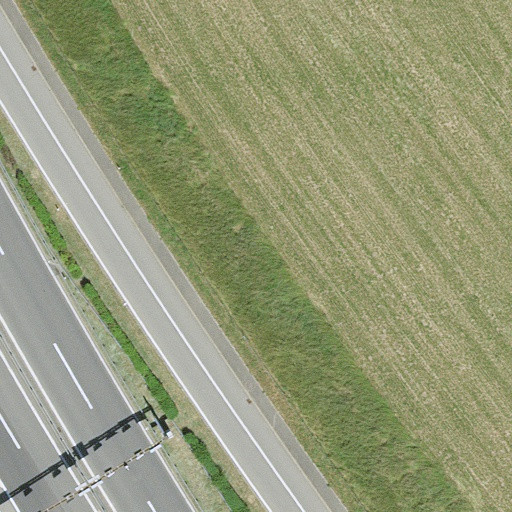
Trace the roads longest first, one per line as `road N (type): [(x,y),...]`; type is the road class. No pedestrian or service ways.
road 1 (secondary): [(292,511),(0,67)]
road 2 (motorway): [(154,511),(0,243)]
